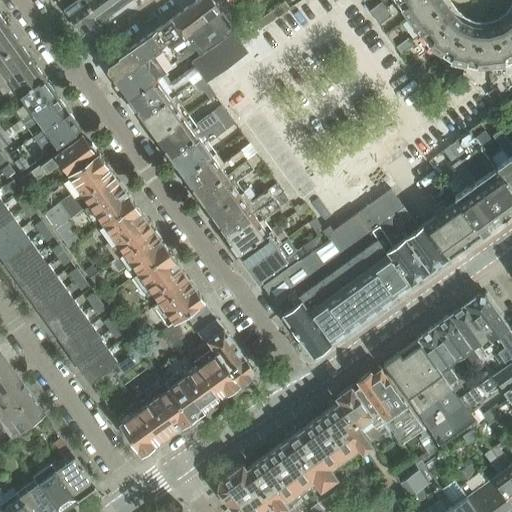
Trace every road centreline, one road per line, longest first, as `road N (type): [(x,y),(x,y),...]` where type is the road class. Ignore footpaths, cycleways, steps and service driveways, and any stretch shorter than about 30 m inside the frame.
road 1 (residential): [(303,386),(74,68)]
road 2 (residential): [(139,494),(0,302)]
road 3 (tertiary): [(303,386),(481,262)]
road 4 (tertiary): [(173,470),(303,386)]
